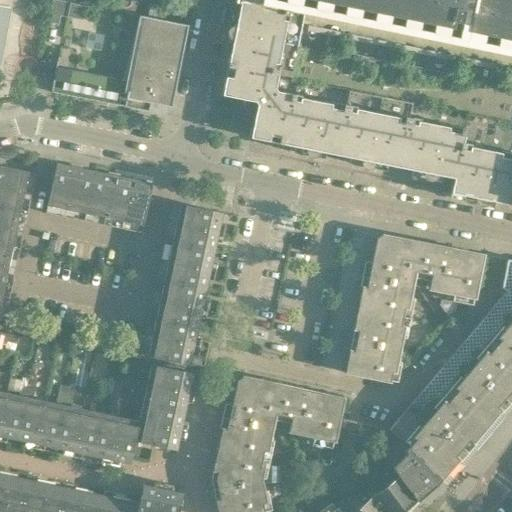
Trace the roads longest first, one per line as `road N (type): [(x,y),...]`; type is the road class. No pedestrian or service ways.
road 1 (residential): [(230,359),(400,396),(485,298),(504,229)]
road 2 (residential): [(504,229),(272,181)]
road 3 (residential): [(0,457),(125,485),(152,467),(194,474)]
road 4 (residential): [(182,161),(25,126),(0,132)]
road 5 (residential): [(230,359),(272,181)]
road 6 (residential): [(182,161),(214,0)]
road 7 (residential): [(194,474),(230,359)]
